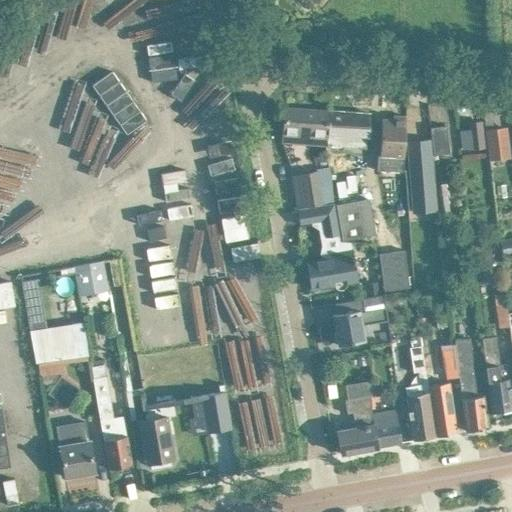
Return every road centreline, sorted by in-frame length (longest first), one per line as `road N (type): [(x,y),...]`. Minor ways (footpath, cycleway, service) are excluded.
road 1 (residential): [(327,499),(256,74),(270,65),(511,83)]
road 2 (residential): [(327,499),(511,464)]
